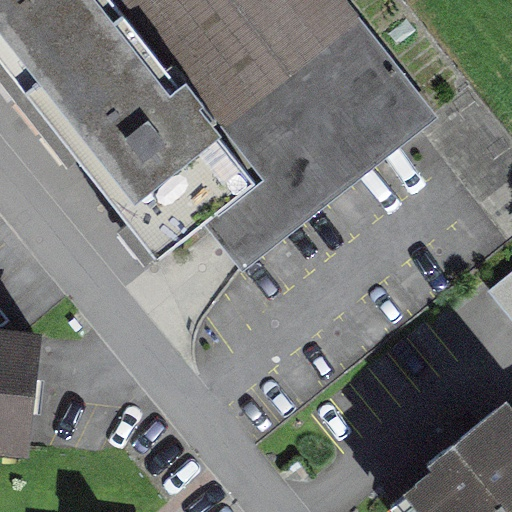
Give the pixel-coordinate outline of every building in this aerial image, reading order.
[(0,0),(0,56),(21,83),(126,0),(0,0)] [(340,0),(126,0),(21,83),(157,252),(205,213),(239,256),(426,107),(340,0)] [(511,335),(511,289),(489,308),(511,335)] [(36,331),(0,327),(0,431),(26,434),(36,331)] [(511,511),(511,394),(417,468),(451,511),(511,511)]
